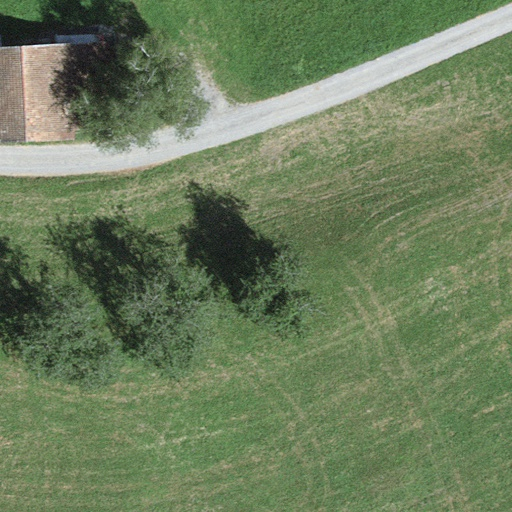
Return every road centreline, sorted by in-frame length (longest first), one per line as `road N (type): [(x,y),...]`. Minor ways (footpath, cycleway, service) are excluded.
road 1 (track): [(0,161),(84,156),(211,130),(511,15)]
road 2 (track): [(141,30),(254,115)]
